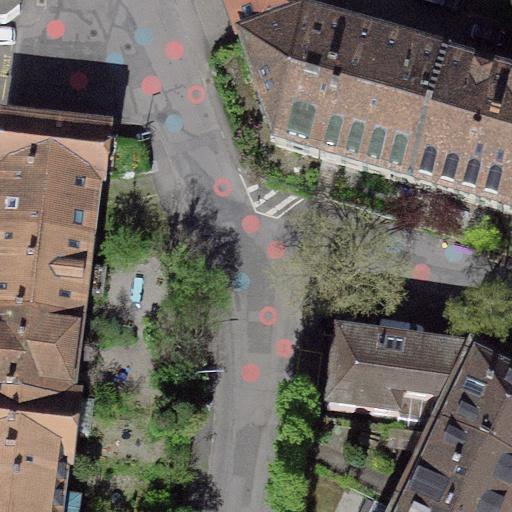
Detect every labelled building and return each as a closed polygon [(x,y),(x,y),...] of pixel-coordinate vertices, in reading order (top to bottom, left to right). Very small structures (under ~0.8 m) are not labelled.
[(0,0),(0,23),(6,24),(20,13),(19,0),(0,0)] [(410,185),(444,68),(445,66),(303,25),(297,27),(291,11),(303,6),(301,0),(239,0),(231,4),(246,45),(242,46),(278,148),(335,164),(410,185)] [(426,190),(506,213),(511,191),(511,88),(444,68),(410,185),(426,190)] [(0,196),(0,233),(87,245),(95,186),(99,186),(105,137),(6,125),(0,170),(0,173),(3,174),(1,189),(0,196)] [(0,314),(77,324),(87,245),(0,233),(0,314)] [(0,395),(75,405),(75,403),(67,402),(77,324),(0,314),(0,395)] [(436,432),(511,468),(511,375),(475,358),(467,354),(338,336),(329,399),(327,409),(363,414),(398,418),(401,399),(433,403),(447,410),(436,432)] [(0,458),(67,467),(75,405),(0,395),(0,458)] [(402,506),(414,511),(511,511),(511,468),(436,432),(413,481),(407,478),(401,490),(395,502),(402,506)] [(0,511),(59,511),(65,470),(67,470),(67,467),(0,458),(0,511)]
